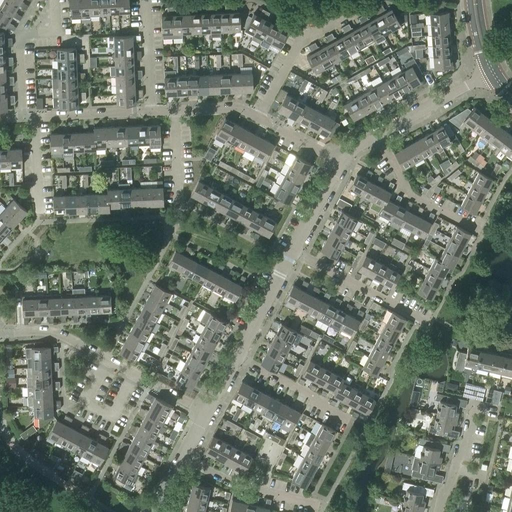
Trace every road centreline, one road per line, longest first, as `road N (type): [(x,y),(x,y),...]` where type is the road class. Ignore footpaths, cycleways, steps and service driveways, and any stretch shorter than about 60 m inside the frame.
road 1 (residential): [(205,412),(60,334),(0,334)]
road 2 (residential): [(22,118),(20,36),(58,34),(56,0)]
road 3 (residential): [(421,320),(292,249)]
road 4 (residential): [(482,232),(411,194),(380,136)]
road 5 (residential): [(315,505),(232,483),(182,455)]
road 6 (residential): [(259,117),(300,42),(350,14)]
road 7 (residential): [(380,136),(491,71)]
road 8 (residential): [(347,417),(234,357)]
road 9 (residential): [(234,357),(292,249)]
